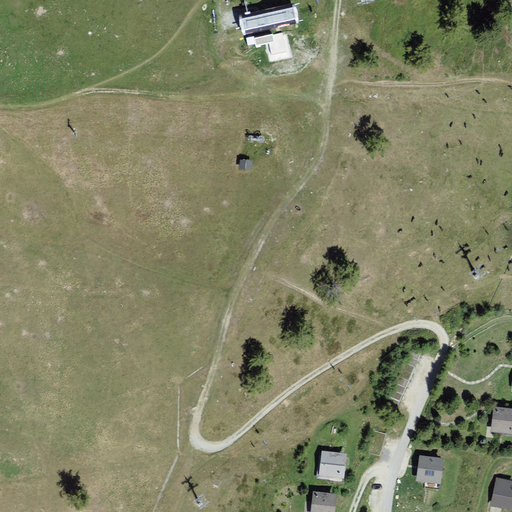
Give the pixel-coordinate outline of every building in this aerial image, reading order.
[(272,52),(286,50),(282,27),(296,25),(293,3),(283,5),(282,0),(245,0),(237,1),(244,47),(271,43),(272,52)] [(511,410),(494,409),(492,434),(511,435),(511,410)] [(344,454),(321,452),(319,478),(342,480),(344,454)] [(442,460),(420,457),(417,482),(439,485),(442,460)] [(511,511),(511,482),(496,479),(490,508),(511,511)] [(333,511),(335,495),(313,492),(311,511),(333,511)]
